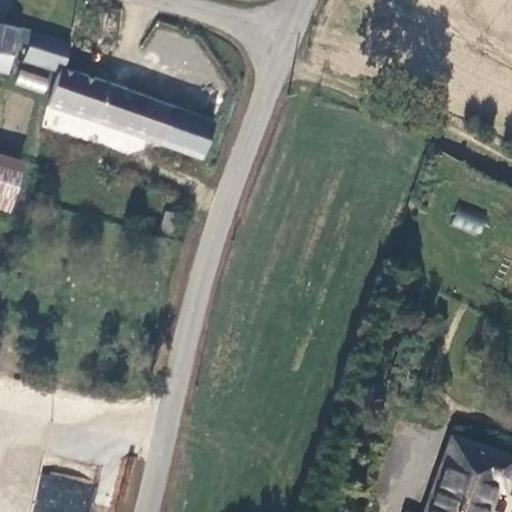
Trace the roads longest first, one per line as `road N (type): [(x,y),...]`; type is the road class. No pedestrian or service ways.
road 1 (tertiary): [(143,511),(195,297),(285,32)]
road 2 (track): [(275,60),(428,121),(511,166)]
road 3 (unclassified): [(285,32),(158,0)]
